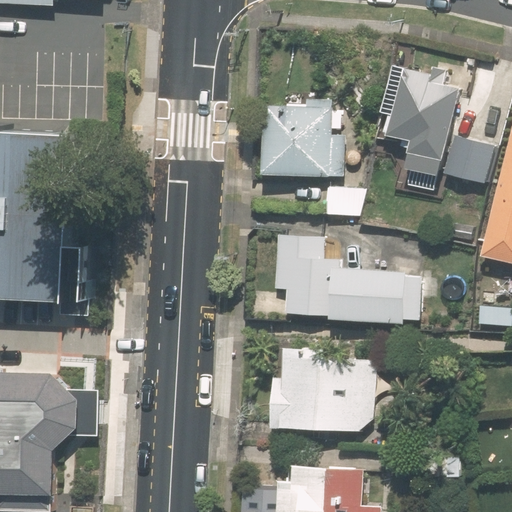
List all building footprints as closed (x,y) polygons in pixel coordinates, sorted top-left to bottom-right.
[(111,31),(43,31),(43,58),(111,57),(111,31)] [(494,182),(511,110),(511,63),(496,60),(467,176),(494,182)] [(415,183),(448,189),(465,86),(448,83),(449,75),(408,68),(407,78),(401,77),(398,99),(403,100),(401,114),(395,114),(392,134),(419,138),(414,169),(418,169),(415,183)] [(321,98),(321,92),(289,91),(289,104),(273,104),(270,173),(349,177),(352,113),(339,112),(339,99),(321,98)] [(0,492),(2,492),(1,510),(58,511),(59,494),(64,494),(65,448),(79,434),(104,435),(105,389),(79,388),(63,371),(7,370),(7,364),(0,363),(0,289),(72,295),(70,311),(93,313),(99,244),(80,242),(90,128),(23,123),(23,117),(0,114),(0,492)] [(511,259),(511,156),(491,254),(511,259)] [(351,250),(351,258),(331,256),(333,236),(286,233),(283,287),(294,288),(293,312),(338,315),(338,319),(412,323),(412,319),(427,320),(429,298),(437,299),(439,278),(415,277),(415,271),(360,268),(361,251),(351,250)] [(289,427),(369,430),(381,418),(384,360),(340,358),(327,347),(293,346),(292,363),(289,363),(289,376),(282,376),(280,429),(289,429),(289,427)] [(418,449),(417,475),(467,477),(468,452),(418,449)] [(369,502),(371,468),(300,465),(299,487),(285,486),(284,511),(388,511),(389,503),(369,502)]
